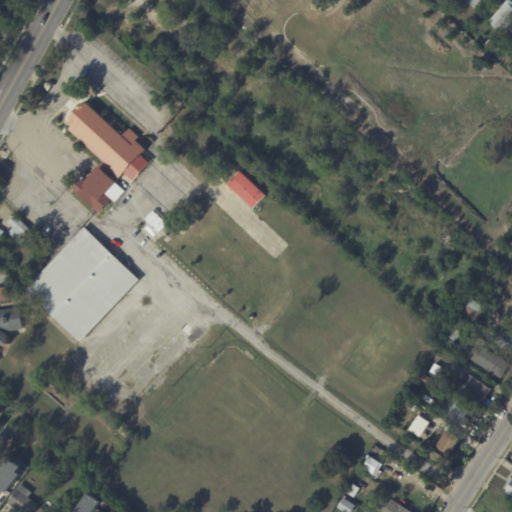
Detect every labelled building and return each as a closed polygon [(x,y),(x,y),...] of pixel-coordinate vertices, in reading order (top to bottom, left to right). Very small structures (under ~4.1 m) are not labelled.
[(113,0),(127,8),(124,13),(132,18),(127,27),(118,22),(116,25),(100,15),(108,0),(113,0)] [(481,0),(475,8),(464,0),(481,0)] [(510,0),(511,1),(511,23),(503,34),(489,22),(508,0),(510,0)] [(116,30),(118,24),(124,27),(121,33),(116,30)] [(128,36),(129,37),(125,41),(120,35),(123,32),(128,36)] [(137,36),(145,37),(143,48),(133,47),(135,36),(137,36)] [(237,37),(250,49),(237,62),(230,55),(232,53),(227,48),(237,37)] [(489,39),(494,43),(490,48),(486,44),(489,39)] [(205,67),(210,73),(202,78),(198,72),(205,67)] [(86,101),(123,136),(131,127),(141,137),(137,140),(147,149),(120,177),(71,129),(73,127),(67,122),(70,119),(69,117),(85,100),(86,101)] [(234,117),(246,127),(240,133),(229,123),(234,117)] [(200,137),(186,153),(171,140),(184,125),(192,132),(201,121),(221,138),(212,148),(200,137)] [(107,175),(115,183),(110,189),(113,192),(109,196),(112,199),(99,213),(72,189),(81,179),(84,182),(86,179),(88,181),(99,168),(107,175)] [(235,178),(239,183),(231,191),(226,187),(234,178),(235,178)] [(32,232),(21,244),(8,232),(13,227),(8,222),(14,215),(32,232)] [(80,342),(26,290),(84,228),(140,281),(81,343),(80,342)] [(0,251),(1,250),(13,260),(9,265),(0,258),(0,251)] [(0,300),(10,299),(8,286),(0,287),(0,300)] [(478,323),(462,313),(471,299),(486,308),(478,323)] [(0,311),(21,308),(24,330),(2,333),(7,336),(7,347),(0,347),(0,311)] [(464,329),(456,342),(449,338),(457,324),(464,329)] [(511,334),(511,353),(494,342),(503,328),(511,334)] [(493,354),(510,365),(501,380),(464,356),(473,341),(477,344),(480,339),(486,342),(483,348),(493,354)] [(491,390),(492,390),(487,399),(489,400),(483,408),(462,394),(467,386),(463,383),(469,374),(491,390)] [(425,376),(431,380),(427,385),(422,381),(425,376)] [(473,407),(476,409),(472,416),(467,414),(465,418),(469,421),(466,427),(439,410),(443,405),(447,407),(450,401),(447,399),(451,393),(473,407)] [(419,416),(430,423),(424,432),(429,435),(425,440),(409,430),(419,415),(419,416)] [(455,448),(449,457),(432,446),(436,440),(439,442),(446,432),(459,440),(455,448)] [(12,450),(18,443),(24,447),(18,455),(12,450)] [(36,455),(30,463),(24,458),(30,450),(36,455)] [(371,458),(383,465),(379,471),(383,474),(380,479),(376,476),(375,477),(366,471),(364,474),(360,471),(370,457),(371,458)] [(42,466),(46,460),(51,464),(47,470),(42,466)] [(5,487),(0,493),(0,475),(4,470),(12,476),(5,487)] [(511,494),(511,475),(503,490),(511,494)] [(52,487),(47,484),(51,477),(56,480),(52,487)] [(37,504),(31,511),(19,511),(7,503),(20,484),(32,492),(28,498),(37,504)] [(360,489),(355,498),(347,494),(353,485),(360,489)] [(94,511),(102,500),(91,493),(79,509),(83,511),(94,511)] [(394,499),(413,511),(383,511),(385,510),(381,507),(386,500),(390,502),(393,498),(394,499)] [(355,507),(351,511),(342,511),(337,509),(344,499),(355,507)]
